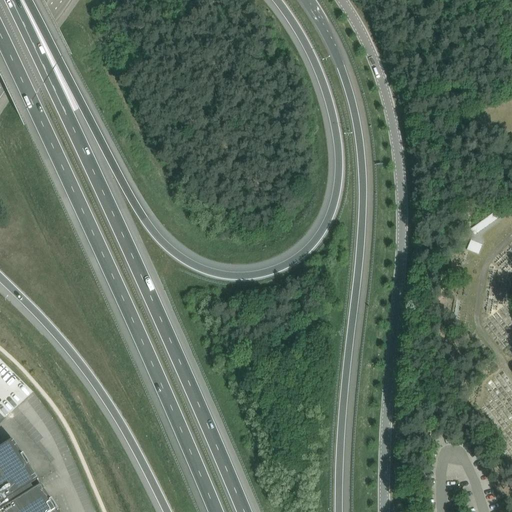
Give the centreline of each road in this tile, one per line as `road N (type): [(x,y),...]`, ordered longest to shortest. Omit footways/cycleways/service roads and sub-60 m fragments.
road 1 (motorway): [(277,0),(322,77),(341,174),(336,204),(312,247),(297,261),(248,278),(201,270),(158,240),(27,0)]
road 2 (motorway): [(242,511),(12,0)]
road 3 (motorway): [(341,511),(362,156),(348,86),(302,0)]
road 4 (tertiary): [(385,511),(404,173),(371,52),(340,0)]
road 5 (motorway): [(0,34),(213,511)]
road 6 (motorway): [(0,277),(89,375),(164,511)]
